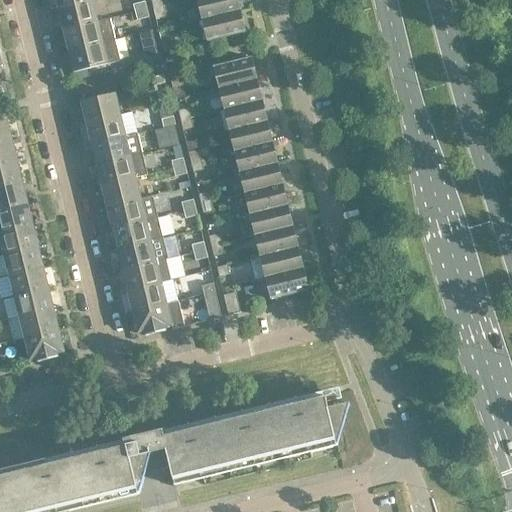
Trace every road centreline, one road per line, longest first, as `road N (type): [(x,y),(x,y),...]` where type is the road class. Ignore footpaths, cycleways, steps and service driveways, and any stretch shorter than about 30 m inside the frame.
road 1 (secondary): [(380,0),(412,131),(511,430)]
road 2 (residential): [(117,383),(23,0)]
road 3 (residential): [(211,511),(384,476),(408,462),(355,324)]
road 4 (residential): [(355,324),(275,0)]
road 5 (secondary): [(511,238),(439,0)]
road 6 (residential): [(117,383),(355,324)]
road 7 (residential): [(0,412),(117,383)]
